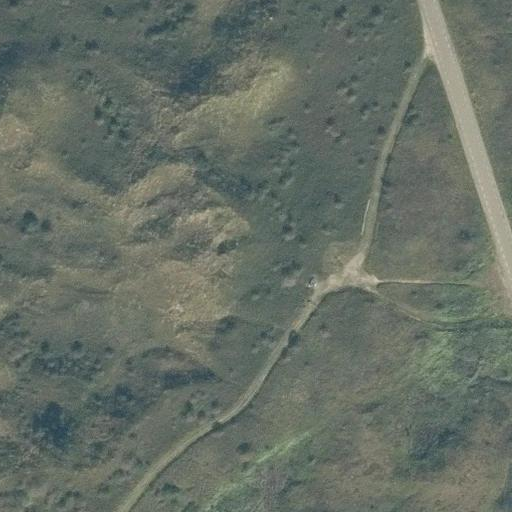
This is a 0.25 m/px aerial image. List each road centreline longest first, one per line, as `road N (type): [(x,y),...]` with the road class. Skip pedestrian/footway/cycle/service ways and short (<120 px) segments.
road 1 (unclassified): [(511,265),(429,0)]
road 2 (track): [(511,316),(446,325),(339,281)]
